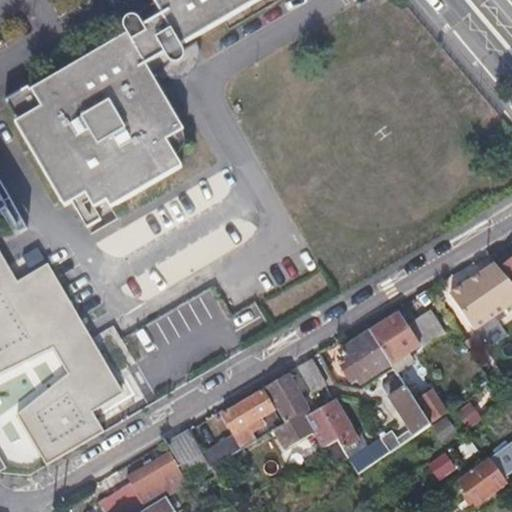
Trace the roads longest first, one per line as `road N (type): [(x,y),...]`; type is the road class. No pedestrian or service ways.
road 1 (residential): [(511,220),(44,511)]
road 2 (unknown): [(95,282),(255,178)]
